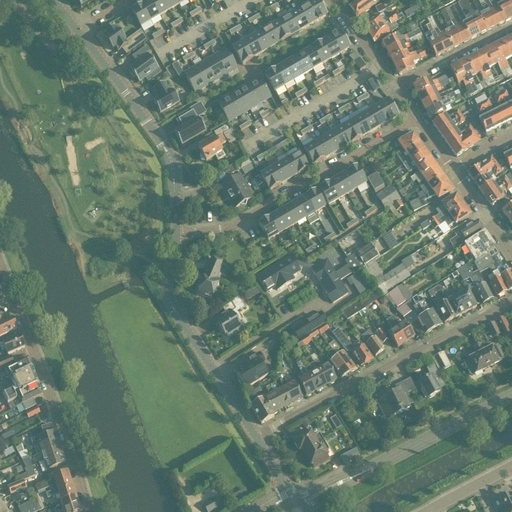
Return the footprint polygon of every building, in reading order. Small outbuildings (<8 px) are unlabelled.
[(75,0),(81,9),(96,0),(75,0)] [(169,12),(161,0),(153,0),(150,2),(159,17),(169,12)] [(161,0),(169,12),(178,6),(174,0),(161,0)] [(316,0),(317,0),(307,6),(317,22),(326,16),(327,17),(317,0),(316,0)] [(374,6),(378,3),(376,0),(359,0),(349,7),(357,18),(374,6)] [(392,0),(390,0),(375,9),(378,15),(395,5),(392,0)] [(465,0),(463,0),(461,1),(479,36),(488,32),(479,15),(475,17),(472,11),(472,12),(465,0)] [(497,27),(483,0),(476,0),(483,13),(479,15),(488,32),(497,27)] [(505,23),(497,6),(492,9),(487,0),(483,0),(497,27),(505,23)] [(511,19),(511,15),(504,0),(498,0),(501,5),(497,6),(505,23),(511,19)] [(479,36),(461,1),(461,2),(457,4),(464,16),(467,22),(462,24),(470,40),(479,36)] [(142,6),(141,7),(150,22),(159,17),(150,2),(142,7),(142,6)] [(298,11),(308,27),(317,22),(307,6),(298,11)] [(150,22),(141,7),(131,12),(141,28),(150,22)] [(416,7),(404,13),(407,19),(419,13),(416,7)] [(470,40),(462,24),(457,27),(454,21),(448,8),(445,10),(462,45),(470,40)] [(462,45),(445,10),(440,12),(449,30),(445,32),(453,49),(462,45)] [(308,27),(298,11),(289,17),(298,33),(308,27)] [(378,16),(363,26),(369,35),(377,30),(376,29),(380,26),(381,28),(398,17),(401,15),(401,14),(396,18),(393,13),(386,18),(383,14),(378,17),(378,16)] [(377,30),(369,35),(374,43),(390,34),(398,29),(394,24),(403,18),(401,15),(398,17),(381,28),(380,26),(376,29),(377,30)] [(279,22),(289,39),(290,38),(298,33),(289,17),(279,22)] [(431,18),(427,20),(430,25),(445,54),(453,49),(445,32),(440,35),(431,18)] [(270,28),(280,44),(289,39),(279,22),(270,28)] [(429,33),(423,36),(427,42),(428,42),(436,58),(445,54),(430,25),(425,27),(429,33)] [(109,38),(107,40),(114,50),(117,49),(120,52),(124,49),(128,55),(148,40),(143,30),(128,41),(127,41),(128,41),(120,30),(117,26),(106,34),(109,38)] [(270,28),(261,33),(270,49),(280,44),(270,28)] [(398,35),(382,43),(386,51),(421,34),(419,30),(418,30),(411,33),(407,36),(400,39),(398,35)] [(340,33),(331,38),(340,55),(350,49),(340,32),(340,33)] [(252,39),(261,55),(270,49),(261,33),(252,39)] [(421,34),(386,51),(390,60),(407,52),(404,47),(411,44),(416,41),(423,38),(421,34)] [(321,43),(331,60),(340,55),(331,38),(322,43),(321,43)] [(511,41),(510,38),(502,43),(510,59),(511,57),(511,41)] [(242,44),(252,61),(253,60),(252,60),(261,55),(252,39),(242,44)] [(312,49),(321,65),(331,60),(321,43),(312,49)] [(510,59),(502,43),(493,47),(508,77),(511,75),(511,74),(508,67),(505,61),(510,59)] [(252,61),(242,44),(233,49),(243,66),(252,61)] [(130,71),(129,72),(134,79),(135,78),(139,84),(158,69),(148,56),(152,54),(147,47),(135,56),(139,62),(129,70),(130,71)] [(493,47),(484,51),(492,68),(497,65),(500,71),(504,79),(508,77),(493,47)] [(303,55),(312,71),(321,65),(312,49),(303,55)] [(226,50),(215,56),(227,75),(237,69),(226,50)] [(492,68),(484,51),(476,56),(491,86),(499,82),(497,77),(493,80),(491,76),(490,76),(487,70),(492,68)] [(407,52),(390,60),(394,68),(417,57),(415,53),(409,56),(407,52)] [(293,60),(303,76),(312,71),(303,55),(293,60)] [(215,56),(205,62),(216,81),(227,75),(215,56)] [(476,56),(467,60),(475,76),(480,74),(487,88),(491,86),(476,56)] [(417,57),(394,68),(398,76),(399,76),(415,68),(412,63),(419,60),(417,57)] [(303,76),(293,60),(284,66),(293,82),(303,76)] [(365,69),(359,60),(354,64),(360,73),(365,69)] [(467,60),(458,65),(473,95),(478,92),(473,83),(472,83),(470,79),(475,76),(467,60)] [(195,69),(206,88),(216,81),(205,62),(195,69)] [(177,63),(171,66),(175,72),(180,69),(177,63)] [(473,95),(458,65),(450,69),(458,85),(463,83),(465,87),(464,88),(469,97),(473,95)] [(274,71),(284,87),(293,82),(284,66),(275,71),(275,70),(274,71)] [(206,88),(195,69),(184,75),(195,94),(197,80),(206,88)] [(284,87),(274,71),(265,76),(275,93),(284,87)] [(417,96),(452,78),(450,74),(446,76),(445,76),(437,80),(437,81),(431,84),(429,79),(413,88),(417,96)] [(454,82),(452,78),(417,96),(421,104),(438,96),(435,92),(441,88),(454,82)] [(260,104),(271,98),(260,79),(249,85),(260,104)] [(373,81),(368,84),(374,93),(379,89),(373,81)] [(164,83),(153,90),(159,99),(153,102),(160,114),(179,103),(172,91),(169,92),(164,83)] [(239,91),(250,110),(260,104),(249,85),(239,91)] [(498,103),(509,96),(506,90),(494,97),(498,103)] [(239,91),(228,97),(240,117),(250,110),(239,91)] [(440,100),(438,96),(421,104),(425,112),(460,95),(458,91),(440,100)] [(474,99),(479,112),(491,107),(486,94),(474,99)] [(462,99),(460,95),(425,112),(430,121),(446,113),(444,109),(450,105),(462,99)] [(240,117),(228,97),(218,104),(229,123),(240,117)] [(389,101),(379,106),(388,123),(398,117),(389,101)] [(379,106),(370,112),(379,128),(388,123),(379,106)] [(367,107),(357,112),(360,117),(370,133),(379,128),(370,112),(367,107)] [(511,118),(506,107),(497,111),(504,125),(511,121),(511,118)] [(458,110),(452,114),(460,125),(466,120),(458,110)] [(174,133),(181,146),(205,133),(193,111),(178,120),(183,128),(174,133)] [(497,111),(488,116),(495,130),(504,125),(497,111)] [(488,116),(478,121),(485,135),(495,130),(488,116)] [(360,117),(351,123),(361,139),(370,133),(360,117)] [(445,117),(433,126),(439,134),(451,125),(445,117)] [(351,123),(342,128),(351,145),(361,139),(351,123)] [(451,125),(439,134),(444,142),(457,133),(451,125)] [(236,141),(230,131),(228,132),(225,127),(213,133),(217,139),(198,149),(202,155),(200,156),(200,158),(202,162),(204,162),(205,162),(206,163),(215,158),(218,162),(225,158),(219,147),(226,142),(222,135),(223,135),(229,145),(236,141)] [(342,128),(333,134),(342,150),(351,145),(352,145),(351,145),(342,128)] [(457,133),(444,142),(450,150),(462,141),(457,133)] [(333,134),(323,139),(333,155),(342,150),(333,134)] [(413,135),(395,144),(397,148),(400,147),(403,150),(403,151),(403,150),(404,152),(419,144),(419,143),(419,142),(417,140),(416,140),(413,135)] [(323,139),(314,145),(324,161),(323,161),(333,155),(323,139)] [(462,141),(450,150),(456,158),(468,149),(462,141)] [(403,151),(396,155),(403,165),(410,160),(410,161),(417,157),(417,156),(422,153),(423,154),(425,152),(423,149),(423,148),(422,146),(421,146),(419,144),(404,152),(403,150),(403,151)] [(314,145),(304,150),(314,167),(324,161),(314,145)] [(511,151),(503,156),(510,170),(511,169),(511,151)] [(410,160),(403,165),(408,173),(415,169),(431,160),(430,160),(431,159),(429,156),(428,156),(425,152),(423,154),(422,153),(417,156),(417,157),(410,161),(410,160)] [(299,154),(289,160),(298,176),(308,170),(299,154)] [(474,184),(497,167),(491,158),(468,174),(474,184)] [(298,176),(289,160),(280,165),(289,181),(298,176)] [(414,176),(410,179),(412,183),(416,181),(415,181),(418,179),(417,178),(419,177),(420,177),(422,176),(422,177),(429,174),(428,172),(434,169),(435,170),(437,169),(435,166),(435,164),(433,162),(432,162),(431,160),(415,169),(416,169),(418,173),(414,176)] [(289,181),(280,165),(270,170),(280,187),(289,181)] [(233,166),(222,173),(226,179),(237,172),(233,166)] [(356,167),(347,173),(357,189),(360,195),(369,189),(366,184),(357,167),(356,167)] [(497,167),(474,184),(480,191),(493,182),(490,179),(495,175),(496,176),(501,172),(498,168),(497,167)] [(418,179),(415,181),(416,181),(418,185),(424,181),(426,184),(442,176),(442,175),(441,173),(440,173),(437,169),(435,170),(434,169),(428,172),(429,174),(422,177),(422,176),(420,177),(419,177),(417,178),(418,179)] [(280,187),(270,170),(260,176),(270,192),(280,187)] [(370,186),(380,180),(375,172),(366,178),(370,186)] [(338,179),(347,195),(356,189),(347,173),(346,173),(347,174),(338,179)] [(496,187),(493,182),(480,191),(485,199),(511,180),(511,178),(510,174),(505,178),(500,182),(501,183),(496,187)] [(240,176),(221,187),(234,210),(253,199),(240,176)] [(423,192),(417,195),(419,199),(420,200),(425,197),(427,196),(441,188),(442,186),(447,183),(448,183),(445,179),(444,179),(442,176),(426,184),(426,185),(420,188),(423,192)] [(328,184),(338,200),(347,195),(338,179),(329,184),(328,184)] [(385,189),(380,180),(370,186),(375,194),(385,189)] [(511,180),(485,199),(492,208),(504,199),(501,194),(506,191),(507,192),(511,188),(511,180)] [(420,200),(409,205),(414,214),(426,206),(423,201),(434,196),(438,200),(453,192),(453,191),(453,190),(451,188),(450,188),(447,183),(442,186),(441,188),(427,196),(425,197),(420,200)] [(338,200),(328,184),(318,189),(328,206),(338,200)] [(380,203),(395,193),(391,186),(375,197),(380,203)] [(315,192),(305,197),(315,214),(325,208),(315,192)] [(395,193),(380,203),(385,211),(388,209),(399,201),(401,200),(395,193)] [(431,225),(463,205),(457,196),(442,205),(443,206),(436,211),(439,216),(434,219),(434,218),(429,222),(431,225)] [(315,214),(305,197),(305,198),(296,203),(305,219),(315,214)] [(403,207),(399,201),(388,209),(392,215),(403,207)] [(287,209),(296,225),(305,219),(296,203),(287,209)] [(509,222),(511,220),(511,204),(502,212),(509,222)] [(463,205),(431,225),(431,226),(426,230),(423,232),(422,231),(418,234),(418,235),(413,238),(412,237),(403,243),(406,249),(416,242),(415,241),(420,238),(421,239),(426,236),(425,234),(428,232),(429,234),(444,224),(447,228),(455,223),(456,225),(470,215),(463,205)] [(287,209),(277,214),(287,230),(296,225),(287,209)] [(277,214),(269,219),(268,219),(277,235),(287,230),(277,214)] [(268,219),(258,225),(268,241),(277,235),(268,219)] [(459,249),(466,243),(465,241),(482,231),(477,222),(455,235),(456,238),(449,242),(455,252),(459,249)] [(391,232),(383,237),(390,249),(398,245),(391,232)] [(480,235),(466,243),(459,249),(468,264),(473,261),(475,263),(488,255),(487,253),(493,249),(494,248),(483,233),(480,235)] [(370,244),(356,253),(365,267),(379,259),(379,258),(370,244)] [(494,248),(493,249),(488,253),(508,292),(511,289),(511,274),(511,272),(505,275),(502,267),(500,268),(494,257),(498,254),(494,248)] [(365,267),(356,253),(344,261),(347,266),(335,274),(326,260),(315,267),(295,262),(297,265),(311,270),(332,303),(348,294),(339,280),(352,272),(354,275),(359,271),(365,267)] [(295,262),(291,256),(257,278),(267,293),(275,288),(277,291),(294,280),(292,277),(301,271),(297,265),(295,262)] [(381,278),(379,276),(371,282),(383,297),(388,294),(386,292),(410,277),(407,271),(418,263),(413,256),(407,261),(405,259),(400,263),(401,265),(381,278)] [(478,272),(479,274),(481,274),(489,270),(495,280),(490,283),(497,297),(507,292),(488,256),(474,264),(478,272)] [(359,271),(359,272),(369,283),(371,282),(379,276),(383,274),(377,264),(381,262),(379,259),(359,271)] [(213,260),(198,294),(211,300),(221,276),(225,278),(228,272),(220,269),(222,264),(213,260)] [(479,274),(478,272),(472,275),(467,265),(457,271),(457,272),(459,276),(463,283),(469,279),(475,291),(483,305),(492,300),(479,274)] [(352,277),(356,282),(360,279),(357,274),(352,277)] [(408,302),(411,300),(404,287),(409,284),(407,282),(402,285),(387,295),(397,309),(408,301),(408,302)] [(248,300),(260,294),(257,288),(245,294),(248,300)] [(368,295),(374,303),(377,307),(379,305),(376,301),(381,297),(375,290),(368,295)] [(455,294),(466,314),(476,308),(468,292),(458,298),(456,294),(455,294)] [(455,294),(445,299),(455,319),(466,314),(455,294)] [(367,295),(359,302),(364,309),(367,313),(369,311),(368,309),(367,308),(369,306),(373,303),(374,303),(368,295),(367,295)] [(417,297),(412,300),(416,307),(420,305),(424,303),(423,302),(420,303),(417,297)] [(226,315),(215,322),(224,336),(226,335),(229,339),(242,331),(238,324),(242,321),(238,314),(245,309),(239,299),(223,309),(226,315)] [(455,319),(445,299),(437,303),(439,307),(436,309),(444,324),(455,319)] [(364,309),(359,302),(342,313),(348,321),(349,319),(364,309)] [(424,303),(420,305),(433,330),(441,326),(433,310),(429,312),(426,308),(424,303)] [(403,319),(411,313),(405,304),(396,311),(403,319)] [(415,311),(414,314),(425,334),(433,330),(420,305),(416,307),(415,307),(413,308),(413,309),(415,311)] [(306,336),(327,322),(324,318),(321,312),(292,331),(298,341),(306,336)] [(393,316),(389,319),(406,343),(414,338),(405,323),(400,326),(393,316)] [(511,332),(504,317),(495,322),(504,340),(511,335),(511,332)] [(3,318),(0,319),(0,338),(17,330),(12,320),(5,323),(3,318)] [(406,343),(389,319),(386,321),(393,331),(388,334),(398,349),(406,343)] [(494,322),(485,327),(492,339),(501,334),(494,322)] [(320,335),(328,330),(324,325),(316,330),(319,334),(320,335)] [(341,332),(338,329),(332,334),(334,337),(347,353),(350,351),(353,349),(341,332)] [(311,342),(313,341),(312,339),(319,334),(316,330),(307,336),(311,342)] [(383,343),(388,340),(381,330),(376,333),(383,343)] [(380,345),(373,335),(369,331),(361,337),(376,357),(384,350),(380,345)] [(19,336),(3,344),(8,356),(24,348),(19,336)] [(300,340),(305,347),(311,343),(306,336),(300,340)] [(305,347),(300,340),(294,344),(299,351),(305,347)] [(350,351),(362,368),(366,365),(368,365),(371,363),(371,361),(372,360),(361,343),(353,349),(350,351)] [(480,345),(477,346),(488,369),(504,361),(497,347),(485,352),(484,350),(483,351),(480,345)] [(488,369),(477,346),(473,348),(476,354),(475,355),(476,357),(465,362),(472,376),(488,369)] [(337,358),(349,375),(357,370),(343,353),(340,355),(335,348),(331,351),(337,358)] [(337,358),(331,351),(327,354),(329,355),(326,357),(330,363),(341,379),(349,375),(337,358)] [(443,352),(431,358),(439,373),(450,367),(443,352)] [(261,365),(265,363),(260,354),(247,362),(250,367),(237,375),(239,379),(237,381),(241,386),(243,386),(246,391),(268,377),(261,365)] [(9,356),(0,360),(0,371),(13,366),(9,356)] [(28,358),(4,371),(21,406),(32,400),(43,395),(28,358)] [(314,363),(326,387),(330,384),(332,385),(334,383),(334,382),(336,381),(328,366),(322,369),(318,361),(314,363)] [(326,387),(314,363),(310,366),(313,374),(308,376),(315,392),(316,391),(319,392),(321,391),(322,389),(326,387)] [(432,378),(420,384),(428,399),(440,393),(438,389),(444,386),(434,367),(428,370),(432,378)] [(280,381),(284,389),(291,404),(295,402),(298,403),(300,402),(301,399),(294,385),(296,384),(288,369),(284,371),(292,385),(288,387),(283,379),(280,381)] [(304,369),(300,371),(303,379),(298,382),(306,397),(306,396),(309,397),(311,396),(312,394),(315,392),(308,376),(307,374),(304,369)] [(291,404),(284,389),(278,392),(271,379),(267,382),(270,387),(281,409),(285,407),(288,408),(290,407),(291,404)] [(408,394),(416,390),(410,379),(402,383),(408,394)] [(398,392),(377,403),(381,409),(386,406),(392,418),(409,409),(408,407),(413,404),(408,394),(402,383),(396,387),(398,392)] [(257,387),(249,392),(253,397),(261,392),(257,387)] [(269,396),(264,399),(273,415),(277,413),(278,411),(281,409),(270,387),(265,389),(269,396)] [(11,391),(3,395),(8,406),(15,402),(11,391)] [(264,399),(264,398),(250,406),(261,425),(274,417),(273,415),(264,399)] [(21,406),(24,412),(35,406),(32,400),(21,406)] [(30,441),(33,448),(57,440),(55,432),(53,433),(50,425),(41,428),(43,436),(36,438),(36,439),(30,441)] [(316,443),(323,440),(319,434),(311,439),(306,431),(293,439),(300,450),(302,449),(304,454),(318,446),(316,443)] [(57,440),(33,448),(36,456),(41,454),(60,448),(57,440)] [(318,446),(304,454),(313,469),(329,460),(325,452),(329,450),(323,440),(316,443),(318,446)] [(44,462),(63,456),(60,448),(41,454),(44,462)] [(17,454),(21,462),(28,459),(29,459),(26,451),(24,451),(17,454)] [(47,472),(65,464),(63,456),(44,462),(39,464),(42,473),(47,472)] [(25,469),(31,467),(30,462),(28,459),(21,462),(25,469)] [(25,469),(24,470),(26,475),(28,479),(35,477),(31,467),(25,469)] [(70,479),(67,471),(53,478),(54,481),(45,484),(45,482),(35,486),(35,488),(37,493),(56,486),(70,479)] [(26,475),(15,479),(16,483),(23,481),(28,479),(26,475)] [(75,496),(70,479),(56,486),(57,490),(45,495),(47,499),(58,494),(61,502),(75,496)] [(23,481),(16,483),(17,483),(17,484),(7,488),(10,496),(26,490),(23,481)] [(238,499),(248,493),(245,489),(236,495),(238,499)] [(31,497),(38,511),(44,509),(37,494),(31,497)] [(75,496),(61,502),(59,503),(61,507),(54,510),(54,511),(51,511),(61,511),(78,505),(75,496)] [(500,500),(498,502),(503,511),(501,511),(511,511),(511,501),(511,502),(508,496),(506,497),(506,496),(500,499),(500,500)] [(215,498),(203,505),(206,511),(213,511),(221,507),(215,498)] [(37,511),(32,501),(17,508),(19,511),(37,511)]
